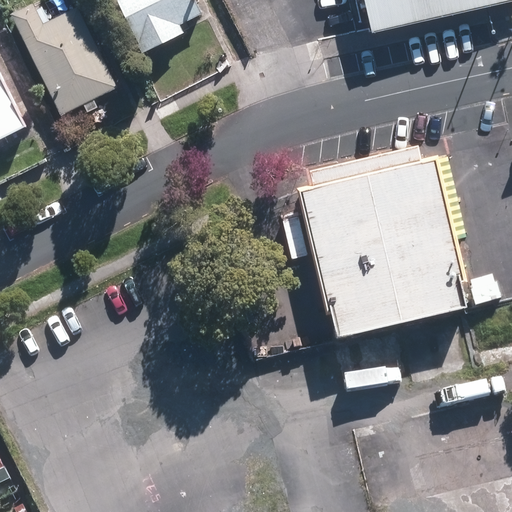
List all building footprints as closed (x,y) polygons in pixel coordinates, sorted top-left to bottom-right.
[(34,36),(16,0),(0,0),(0,2),(20,43),(51,108),(80,93),(84,102),(110,90),(75,16),(34,36)] [(114,0),(142,56),(182,36),(178,28),(203,15),(195,0),(114,0)] [(507,0),(358,0),(366,32),(507,0)] [(0,141),(23,130),(0,84),(0,141)] [(441,154),(312,186),(348,332),(477,300),(441,154)]
